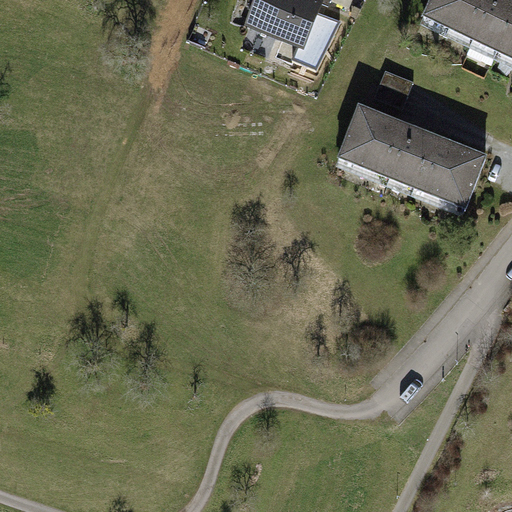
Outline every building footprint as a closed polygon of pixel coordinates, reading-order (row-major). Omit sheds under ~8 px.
[(291,0),(261,0),(246,39),(306,64),(326,14),(298,2),(291,0)] [(298,0),(298,2),(326,14),(330,14),(335,0),(298,0)] [(511,9),(491,0),(438,0),(425,29),(511,67),(511,9)] [(415,90),(385,79),(377,100),(408,111),(415,90)] [(483,163),(358,119),(338,174),(463,218),(483,163)]
